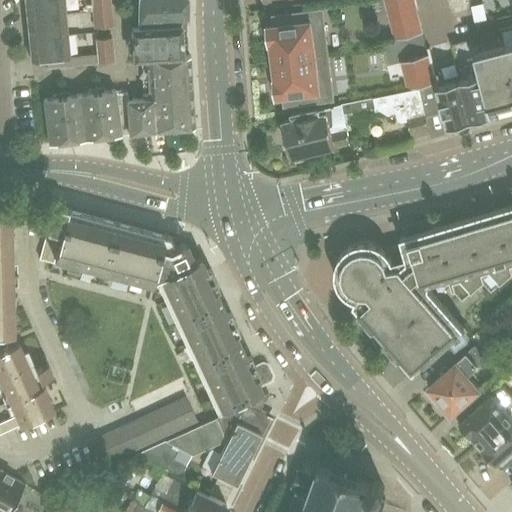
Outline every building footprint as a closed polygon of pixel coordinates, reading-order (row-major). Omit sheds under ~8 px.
[(64,14),(62,0),(24,0),(26,17),(64,14)] [(187,25),(186,0),(138,0),(137,28),(131,28),(133,60),(146,59),(148,99),(127,101),(127,92),(114,94),(114,90),(43,99),(44,105),(48,143),(49,144),(155,131),(194,128),(189,56),(182,56),(180,25),(187,25)] [(110,0),(90,0),(92,11),(111,9),(110,0)] [(384,0),(395,40),(424,33),(415,0),(384,0)] [(113,26),(111,9),(92,11),(93,28),(113,26)] [(273,61),(328,55),(325,28),(313,29),(310,11),(273,16),(274,25),(268,26),(269,28),(265,28),(267,42),(270,41),(271,43),(273,61)] [(66,34),(64,14),(26,17),(28,38),(66,34)] [(511,26),(477,36),(473,37),(493,114),(511,109),(511,26)] [(68,56),(66,34),(28,38),(30,60),(45,58),(69,56),(68,56)] [(95,39),(97,53),(97,63),(113,61),(111,37),(95,39)] [(493,114),(473,37),(450,43),(454,59),(432,65),(437,85),(444,111),(448,126),(493,114)] [(97,63),(97,53),(68,56),(69,56),(45,58),(46,68),(97,63)] [(322,101),(319,83),(331,82),(328,55),(273,61),(276,80),(275,80),(275,82),(272,82),(274,96),(277,95),(277,97),(283,97),(285,106),(322,101)] [(437,85),(432,65),(430,56),(401,63),(408,92),(421,89),(437,85)] [(444,111),(437,85),(421,89),(427,115),(444,111)] [(352,144),(349,129),(350,129),(347,115),(375,108),(376,111),(380,110),(388,115),(397,113),(398,117),(399,117),(403,119),(403,122),(408,121),(412,138),(413,138),(429,134),(431,134),(427,115),(421,89),(408,92),(321,112),(320,108),(294,114),(295,120),(284,123),(292,159),(297,158),(298,162),(311,159),(310,155),(337,149),(337,147),(352,144)] [(254,364),(250,366),(199,257),(193,260),(185,243),(168,250),(161,249),(164,240),(65,214),(67,208),(52,204),(38,259),(53,262),(54,257),(152,283),(156,266),(160,267),(164,274),(159,276),(221,408),(261,390),(258,384),(266,380),(268,374),(264,367),(258,365),(255,367),(254,364)] [(511,204),(401,237),(403,242),(384,247),(374,242),(363,241),(351,245),(342,253),(337,264),(336,275),(340,285),(344,291),(348,296),(356,301),(355,303),(361,310),(359,312),(374,329),(376,327),(387,340),(385,341),(400,358),(402,357),(414,371),(461,329),(429,290),(430,283),(457,287),(454,279),(462,277),(473,289),(485,278),(483,271),(491,269),(501,280),(511,270),(511,262),(511,204)] [(0,335),(13,335),(12,308),(10,213),(0,213),(0,335)] [(42,384),(36,387),(16,342),(0,349),(0,379),(15,415),(0,421),(0,432),(53,409),(42,384)] [(451,411),(453,413),(481,389),(472,379),(477,375),(472,370),(486,358),(476,346),(451,368),(448,364),(443,369),(446,372),(430,386),(441,399),(441,404),(446,411),(451,411)] [(479,442),(511,413),(511,395),(504,386),(494,394),(494,393),(461,421),(464,424),(461,429),(465,434),(472,435),(473,436),(474,435),(479,442)] [(212,471),(237,484),(261,433),(269,417),(259,412),(268,393),(263,395),(135,455),(180,477),(186,466),(188,466),(194,455),(210,447),(221,453),(212,471)] [(195,420),(185,398),(90,442),(100,464),(195,420)] [(511,413),(479,442),(485,448),(484,449),(484,456),(489,462),(495,460),(497,462),(511,449),(511,413)] [(381,511),(386,500),(380,498),(384,495),(386,489),(382,482),(376,480),(370,483),(322,467),(319,460),(313,458),(307,461),(304,468),(305,470),(300,468),(293,486),(297,487),(296,489),(298,490),(290,511),(381,511)] [(8,511),(25,483),(0,469),(0,511),(8,511)] [(222,511),(227,504),(174,478),(167,493),(156,487),(148,505),(161,511),(222,511)] [(156,511),(138,502),(132,499),(124,511),(156,511)]
